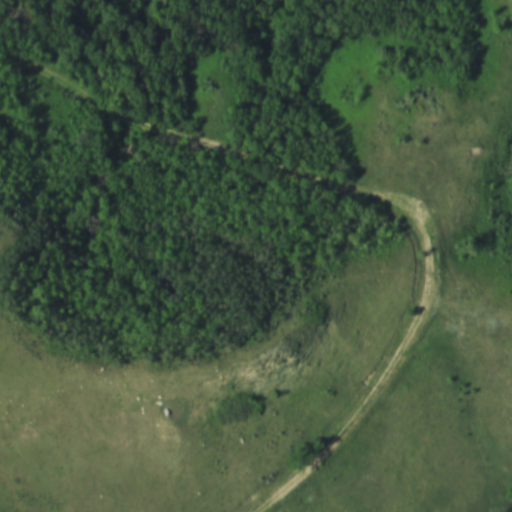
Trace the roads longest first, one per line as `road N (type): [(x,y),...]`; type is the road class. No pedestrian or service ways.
road 1 (track): [(0,53),(149,128),(397,210),(419,232),(428,288),(399,357),(344,439),(266,511)]
road 2 (track): [(399,357),(485,317),(511,325)]
